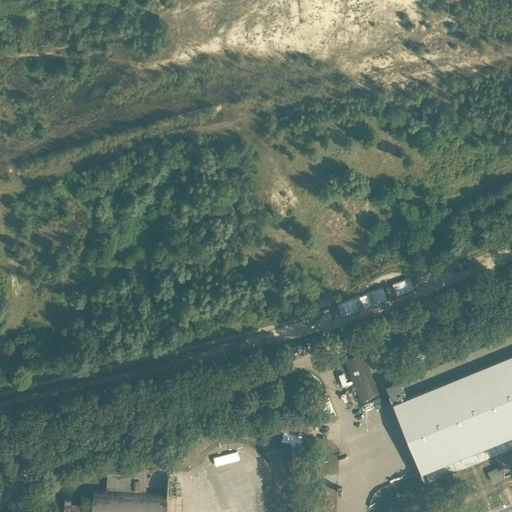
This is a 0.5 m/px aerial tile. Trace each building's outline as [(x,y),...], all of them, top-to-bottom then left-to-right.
[(460,315),(450,319),(451,323),(461,319),(460,315)] [(413,333),(392,340),(396,351),(417,343),(413,333)] [(511,334),(401,380),(400,378),(387,383),(392,396),(394,395),(395,400),(394,401),(422,470),(424,469),(428,481),(511,446),(511,334)] [(363,352),(350,356),(349,354),(346,355),(347,358),(345,358),(355,383),(351,384),(353,388),(356,387),(361,400),(379,393),(363,352)] [(300,375),(290,379),(294,387),(303,384),(300,375)] [(311,418),(282,411),(278,428),(307,434),(311,418)] [(147,468),(108,466),(107,487),(93,486),(93,487),(88,487),(88,493),(93,493),(92,502),(80,503),(71,503),(71,499),(65,499),(64,511),(167,511),(169,490),(146,489),(147,468)] [(498,466),(488,471),(493,481),(503,476),(498,466)]
